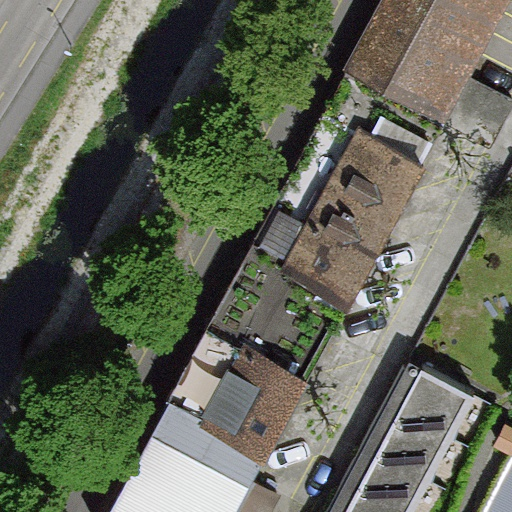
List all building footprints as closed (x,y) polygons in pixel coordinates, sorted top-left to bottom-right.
[(502,0),(385,0),(349,68),(432,112),(444,118),(488,141),(511,99),(463,74),(502,0)] [(349,68),(177,392),(267,439),(306,365),(307,366),(429,136),(421,132),(432,112),(349,68)] [(408,353),(323,511),(405,511),(472,387),(408,353)] [(267,439),(177,392),(113,511),(265,511),(276,493),(246,477),(267,439)] [(511,421),(504,418),(494,438),(511,446),(511,421)] [(511,511),(511,454),(481,511),(511,511)]
